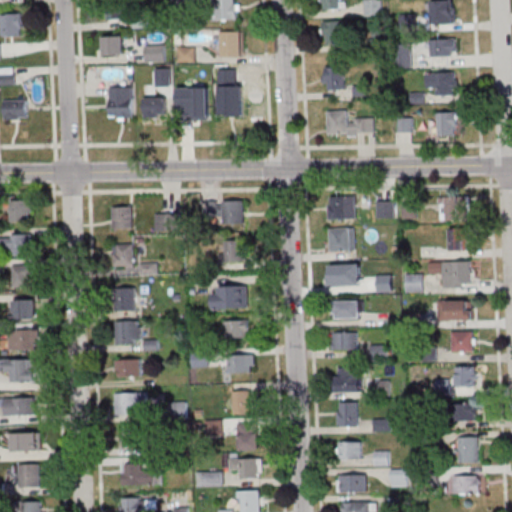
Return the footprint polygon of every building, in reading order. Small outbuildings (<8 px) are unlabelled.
[(216,0),(217,20),(238,20),(238,0),(216,0)] [(342,0),(321,0),(322,9),(342,9),(342,0)] [(383,15),(382,0),(365,0),(366,15),(383,15)] [(109,18),(125,19),(126,3),(110,2),(109,18)] [(23,36),(23,13),(4,13),(4,36),(23,36)] [(325,43),(344,43),(344,20),(325,20),(325,43)] [(221,56),(241,56),(241,31),(221,31),(221,56)] [(125,36),(104,36),(104,55),(125,55),(125,36)] [(457,56),(457,37),(432,37),(432,56),(457,56)] [(394,44),(394,67),(413,67),(413,44),(394,44)] [(146,45),(146,62),(167,62),(167,45),(146,45)] [(196,47),(179,47),(179,61),(196,61),(196,47)] [(346,89),(346,66),(325,66),(326,89),(346,89)] [(0,84),(16,84),(16,67),(0,67),(0,84)] [(172,86),(172,68),(157,68),(157,86),(172,86)] [(437,95),(458,95),(458,72),(437,72),(437,95)] [(135,86),(111,86),(111,118),(135,118),(135,86)] [(208,116),(208,90),(189,90),(189,116),(208,116)] [(243,96),(221,96),(221,116),(243,116),(243,96)] [(145,97),(145,118),(168,118),(168,97),(145,97)] [(375,118),(350,118),(350,110),(328,110),(328,133),(375,133),(375,118)] [(438,111),(438,134),(458,134),(458,111),(438,111)] [(357,195),(330,195),(330,218),(357,218),(357,195)] [(469,195),(440,195),(441,219),(469,218),(469,195)] [(31,199),(11,199),(11,221),(31,221),(31,199)] [(245,200),(222,200),(222,224),(245,224),(245,200)] [(379,218),(392,218),(392,201),(379,201),(379,218)] [(134,228),(134,206),(114,206),(114,228),(134,228)] [(157,231),(182,231),(182,213),(157,213),(157,231)] [(357,251),(357,228),(330,228),(330,251),(357,251)] [(470,251),(470,228),(451,228),(451,251),(470,251)] [(32,255),(32,235),(2,235),(2,247),(6,247),(6,255),(32,255)] [(246,240),(225,240),(225,261),(246,261),(246,240)] [(114,243),(114,267),(136,267),(136,243),(114,243)] [(473,287),(473,261),(432,261),(432,272),(443,272),(443,287),(473,287)] [(35,286),(35,264),(15,264),(15,286),(35,286)] [(330,283),(347,283),(347,265),(330,265),(330,283)] [(425,290),(425,274),(407,274),(407,290),(425,290)] [(249,307),(249,285),(213,286),(214,308),(249,307)] [(118,310),(137,310),(137,287),(118,287),(118,310)] [(334,318),(359,317),(357,299),(333,301),(334,318)] [(37,300),(14,300),(14,319),(37,319),(37,300)] [(475,300),(439,300),(439,319),(475,319),(475,300)] [(250,320),(226,320),(226,338),(250,337),(250,320)] [(117,344),(143,344),(143,321),(117,321),(117,344)] [(9,330),(9,350),(39,350),(39,330),(9,330)] [(453,351),(476,351),(476,330),(453,330),(453,351)] [(359,331),(333,331),(333,349),(359,349),(359,331)] [(388,356),(388,345),(374,345),(374,356),(388,356)] [(229,371),(256,371),(256,354),(229,354),(229,371)] [(117,376),(143,376),(143,358),(117,358),(117,376)] [(39,360),(0,360),(0,370),(13,371),(13,381),(39,381),(39,360)] [(456,386),(479,386),(479,366),(456,366),(456,386)] [(360,391),(360,367),(338,367),(338,391),(360,391)] [(253,390),(234,390),(234,414),(253,414),(253,390)] [(149,392),(116,392),(116,414),(149,414),(149,392)] [(5,415),(37,415),(37,397),(5,397),(5,415)] [(359,401),(339,401),(339,426),(359,426),(359,401)] [(479,420),(479,402),(459,402),(459,420),(479,420)] [(259,422),(238,422),(239,449),(260,449),(259,422)] [(122,430),(122,448),(154,448),(154,430),(122,430)] [(12,433),(12,451),(41,451),(41,433),(12,433)] [(460,437),(460,462),(480,462),(480,437),(460,437)] [(363,441),(339,441),(339,459),(363,459),(363,441)] [(231,456),(231,468),(242,468),(242,478),(263,478),(263,456),(231,456)] [(42,487),(42,463),(15,463),(15,474),(21,474),(21,487),(42,487)] [(122,463),(122,484),(155,484),(155,470),(144,470),(144,463),(122,463)] [(391,486),(408,486),(408,468),(391,468),(391,486)] [(198,471),(198,485),(224,485),(224,471),(198,471)] [(338,474),(338,491),(369,491),(369,474),(338,474)] [(454,494),(481,494),(481,476),(454,476),(454,494)] [(239,489),(238,511),(263,511),(264,489),(239,489)] [(122,498),(122,511),(152,511),(152,498),(122,498)] [(188,511),(188,501),(178,501),(178,511),(188,511)] [(378,511),(378,501),(343,502),(343,511),(378,511)] [(23,502),(23,511),(43,511),(43,502),(23,502)]
